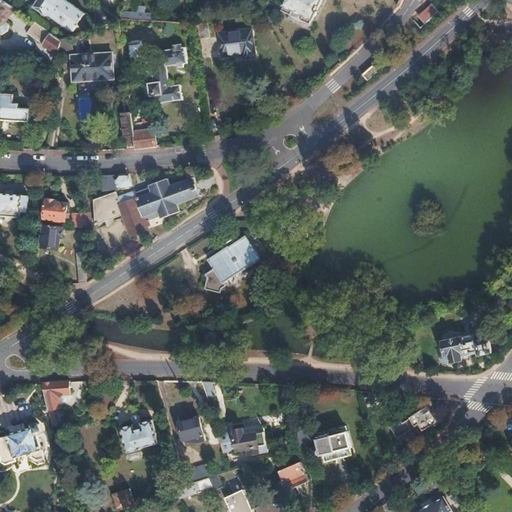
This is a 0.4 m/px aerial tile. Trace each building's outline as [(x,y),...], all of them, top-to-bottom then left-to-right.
[(15,7),(4,0),(0,0),(0,32),(1,33),(6,30),(8,23),(5,21),(15,7)] [(48,14),(74,31),(85,13),(66,0),(39,0),(35,6),(47,15),(48,14)] [(314,20),(323,0),(287,0),(285,5),(286,6),(284,10),(292,14),(294,10),(304,15),(302,19),(311,23),(313,19),(314,20)] [(426,24),(440,11),(433,2),(421,12),(424,15),(421,18),(426,24)] [(95,28),(119,19),(120,19),(110,11),(98,3),(95,28)] [(154,19),(154,14),(147,13),(147,7),(139,7),(139,12),(135,12),(134,20),(141,20),(154,21),(154,19)] [(210,38),(208,21),(196,22),(198,41),(210,38)] [(62,40),(42,26),(36,22),(28,33),(60,55),(60,52),(62,40)] [(258,58),(253,29),(220,34),(224,60),(244,57),(245,60),(258,58)] [(76,47),(75,36),(62,40),(60,52),(76,47)] [(143,60),(142,44),(128,45),(129,61),(143,60)] [(189,64),(187,48),(159,52),(160,62),(153,63),(155,83),(150,84),(151,97),(156,96),(157,103),(183,100),(181,85),(172,86),(169,66),(189,64)] [(114,78),(112,52),(73,55),(75,82),(114,78)] [(368,79),(379,71),(375,64),(364,73),(368,79)] [(0,119),(31,121),(32,108),(20,108),(21,103),(15,103),(15,94),(0,93),(0,119)] [(80,123),(90,123),(89,98),(79,98),(80,123)] [(136,132),(131,99),(126,100),(127,113),(124,113),(129,148),(138,148),(136,132)] [(159,146),(157,129),(136,132),(138,148),(139,147),(159,146)] [(135,188),(130,174),(122,175),(110,175),(104,175),(106,190),(135,188)] [(202,196),(195,178),(171,186),(169,179),(150,186),(150,188),(152,193),(138,197),(137,193),(136,191),(118,197),(116,192),(96,199),(97,224),(124,215),(132,236),(150,230),(147,222),(144,216),(159,211),(160,217),(161,219),(180,212),(178,205),(202,196)] [(138,197),(152,193),(150,188),(137,193),(138,197)] [(28,212),(29,195),(0,193),(0,215),(21,217),(21,211),(28,212)] [(46,217),(67,220),(68,203),(58,202),(58,201),(48,200),(46,217)] [(160,217),(159,211),(144,216),(147,222),(160,217)] [(84,225),(83,212),(74,213),(75,227),(84,228),(84,225)] [(46,225),(43,246),(60,248),(61,238),(63,238),(64,228),(46,225)] [(225,281),(262,257),(247,235),(230,246),(230,245),(209,259),(215,268),(207,274),(209,277),(207,288),(222,292),(223,288),(228,285),(225,281)] [(494,352),(491,336),(461,342),(459,334),(444,337),(447,354),(442,355),(444,363),(452,362),(451,360),(463,358),(463,356),(474,354),(474,355),(494,352)] [(83,381),(73,382),(73,390),(83,389),(83,381)] [(216,393),(213,382),(203,381),(207,396),(216,393)] [(71,395),(70,382),(51,383),(44,384),(50,415),(51,419),(56,418),(54,409),(62,407),(60,398),(71,395)] [(424,430),(438,420),(427,404),(409,415),(419,430),(422,427),(424,430)] [(205,433),(200,417),(170,426),(174,440),(184,437),(187,446),(197,443),(195,436),(205,433)] [(123,430),(131,461),(144,458),(141,449),(160,444),(154,421),(123,430)] [(43,450),(38,431),(42,430),(41,425),(35,426),(36,428),(10,435),(10,437),(0,439),(0,449),(3,462),(10,465),(18,462),(17,457),(43,450)] [(352,447),(347,431),(318,439),(322,455),(352,447)] [(261,452),(260,435),(235,436),(235,432),(217,432),(221,449),(223,453),(261,452)] [(309,480),(301,462),(279,471),(287,490),(309,480)] [(203,480),(199,465),(182,470),(185,482),(186,485),(198,482),(203,480)] [(222,487),(216,476),(215,476),(209,478),(214,491),(222,487)] [(201,492),(198,482),(186,485),(177,488),(181,499),(201,492)] [(135,502),(131,489),(114,494),(118,508),(135,502)] [(252,511),(254,511),(243,490),(226,498),(232,511),(252,511)] [(261,511),(282,511),(273,496),(267,501),(268,502),(259,508),(261,511)] [(420,511),(451,511),(444,498),(420,511)] [(184,506),(180,499),(174,501),(177,508),(184,506)] [(177,508),(174,501),(167,503),(170,510),(177,508)] [(399,511),(391,501),(387,504),(382,507),(385,511),(399,511)]
